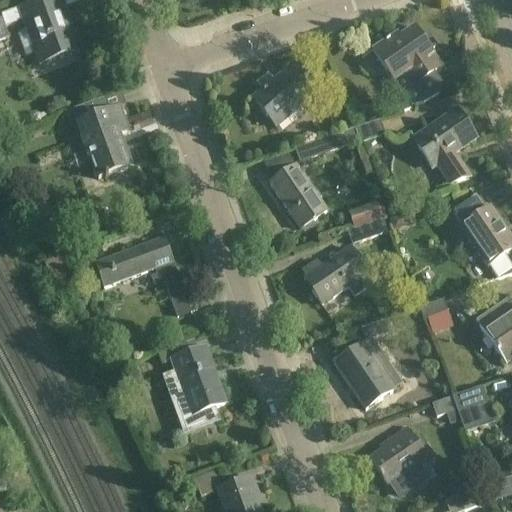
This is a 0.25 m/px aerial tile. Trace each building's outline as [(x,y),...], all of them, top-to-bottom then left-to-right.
[(48,0),(4,16),(0,5),(0,39),(11,36),(8,29),(25,23),(41,68),(80,54),(64,9),(79,3),(78,0),(48,0)] [(403,98),(406,102),(398,107),(403,114),(413,111),(412,109),(425,105),(446,91),(436,75),(442,71),(431,54),(436,51),(426,37),(420,42),(413,32),(401,41),(398,37),(373,54),(395,86),(408,78),(415,89),(403,98)] [(263,94),(253,103),(277,131),(320,94),(297,66),(275,84),(271,80),(271,81),(268,78),(258,87),(263,94)] [(345,134),(355,131),(344,100),(325,106),(333,131),(343,128),(345,134)] [(119,111),(104,117),(99,103),(64,115),(66,118),(70,129),(79,126),(99,182),(105,180),(105,182),(110,180),(110,179),(130,172),(118,140),(128,136),(119,111)] [(413,143),(432,172),(435,176),(439,173),(452,193),(470,181),(454,157),(477,142),(457,113),(413,143)] [(360,148),(385,139),(379,123),(355,131),(355,133),(360,145),(360,148)] [(345,134),(294,152),(299,166),(360,145),(355,133),(355,131),(345,134)] [(270,187),(286,210),(285,211),(290,218),(290,217),(302,233),(328,215),(296,169),(270,187)] [(485,214),(475,198),(452,214),(463,229),(461,230),(489,270),(511,253),(511,244),(489,211),(485,214)] [(351,229),(379,223),(376,207),(348,212),(351,229)] [(402,226),(400,220),(389,223),(393,234),(399,232),(402,226)] [(384,224),(348,236),(353,249),(388,237),(384,224)] [(163,284),(177,321),(193,315),(165,240),(95,266),(104,291),(155,273),(160,285),(163,284)] [(330,263),(331,264),(322,270),(318,265),(301,276),(305,282),(304,282),(322,309),(351,290),(355,297),(366,290),(361,283),(369,278),(351,251),(337,260),(337,259),(330,263)] [(70,253),(53,259),(56,269),(73,263),(70,253)] [(511,308),(511,309),(507,302),(476,324),(480,329),(479,330),(506,368),(507,367),(507,366),(511,362),(511,308)] [(420,311),(425,324),(448,316),(443,303),(420,311)] [(384,325),(362,332),(366,344),(388,336),(384,325)] [(183,346),(180,336),(171,340),(175,349),(183,346)] [(217,383),(214,384),(202,353),(189,357),(185,347),(157,358),(161,369),(172,365),(177,378),(166,382),(185,433),(215,423),(212,413),(226,408),(217,383)] [(335,367),(350,389),(349,390),(355,397),(356,396),(366,412),(393,393),(362,348),(335,367)] [(483,390),(453,401),(457,414),(458,416),(488,405),(483,390)] [(458,416),(457,414),(453,401),(432,408),(437,421),(447,418),(450,427),(461,424),(458,416)] [(371,463),(381,478),(380,479),(383,482),(384,482),(388,488),(428,461),(409,433),(388,447),(390,450),(371,463)] [(252,480),(222,492),(218,482),(197,490),(201,500),(218,494),(223,511),(260,511),(256,501),(260,500),(252,480)] [(511,480),(485,490),(491,506),(511,498),(511,480)] [(473,511),(491,506),(485,490),(460,499),(446,504),(448,511),(473,511)] [(178,511),(184,511),(188,508),(186,503),(180,502),(176,507),(178,511)]
